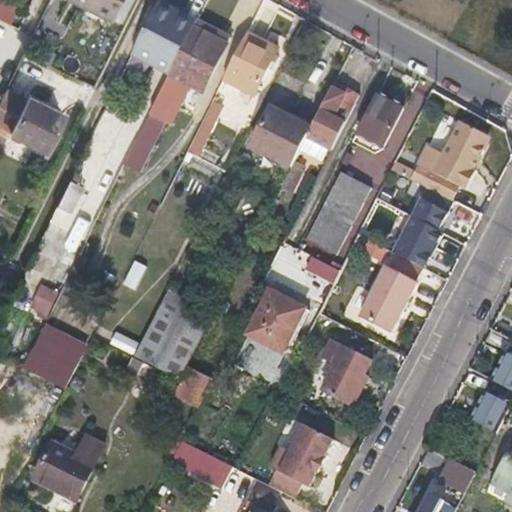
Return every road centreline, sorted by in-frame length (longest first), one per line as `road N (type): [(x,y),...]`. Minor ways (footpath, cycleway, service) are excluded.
road 1 (residential): [(366,511),(511,228)]
road 2 (unknown): [(142,0),(18,255)]
road 3 (residential): [(511,105),(321,0)]
